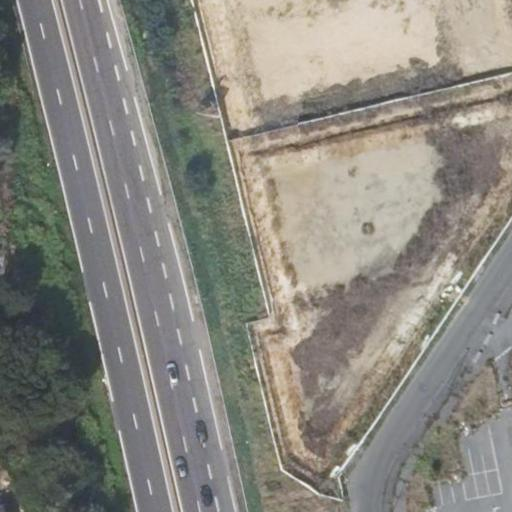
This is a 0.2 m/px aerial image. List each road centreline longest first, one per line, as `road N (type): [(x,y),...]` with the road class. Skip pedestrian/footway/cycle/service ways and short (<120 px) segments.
road 1 (trunk): [(34,0),(154,511)]
road 2 (trunk): [(211,511),(122,172)]
road 3 (trunk): [(199,511),(122,172)]
road 4 (trunk): [(122,172),(78,0)]
